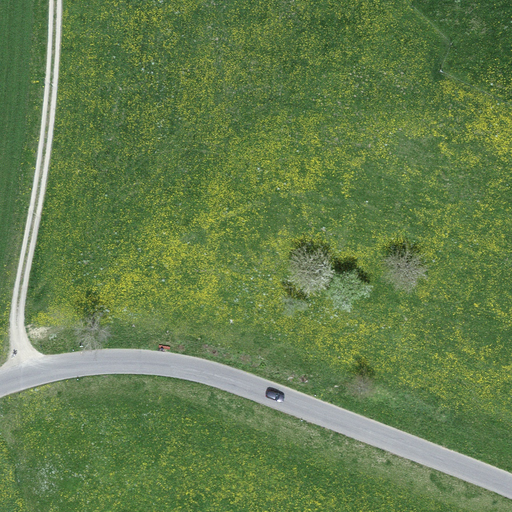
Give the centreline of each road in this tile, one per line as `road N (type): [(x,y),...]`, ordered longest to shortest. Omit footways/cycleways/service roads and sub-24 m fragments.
road 1 (tertiary): [(511,486),(156,367),(101,364),(0,383)]
road 2 (track): [(30,375),(22,294),(51,141),(60,0)]
